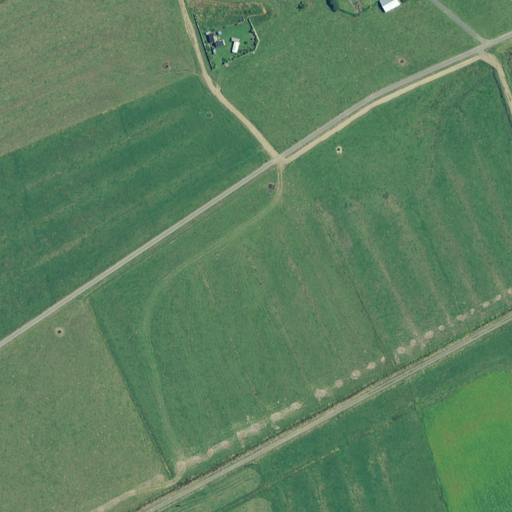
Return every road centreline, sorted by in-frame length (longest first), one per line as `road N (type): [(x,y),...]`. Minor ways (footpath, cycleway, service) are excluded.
road 1 (track): [(511,36),(347,122),(0,342)]
road 2 (track): [(148,511),(511,317)]
